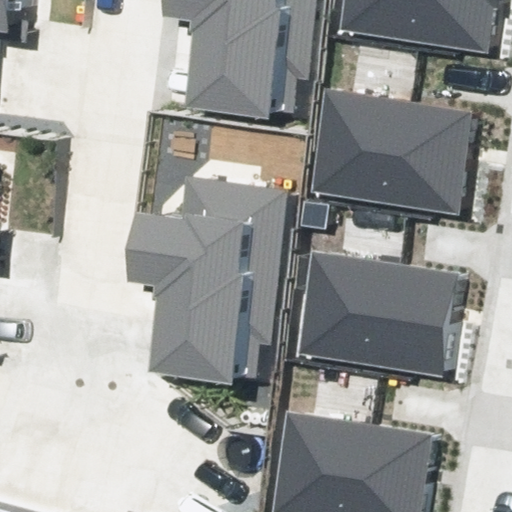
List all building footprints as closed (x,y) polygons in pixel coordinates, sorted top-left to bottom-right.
[(0,0),(0,39),(12,41),(18,0),(0,0)] [(178,0),(175,22),(196,25),(183,101),(278,117),(285,73),(310,77),(323,0),(178,0)] [(348,0),(346,16),(498,42),(505,0),(348,0)] [(327,80),(312,172),(464,197),(479,106),(327,80)] [(152,207),(139,287),(159,290),(147,366),(242,382),(249,338),(274,343),(301,175),(204,159),(195,214),(152,207)] [(312,241),(297,332),(449,358),(464,266),(312,241)] [(290,411),(274,502),(330,511),(428,511),(442,436),(290,411)] [(44,511),(0,500),(0,511),(44,511)]
